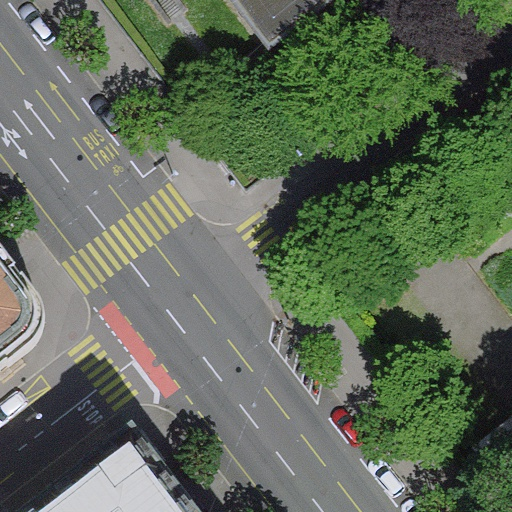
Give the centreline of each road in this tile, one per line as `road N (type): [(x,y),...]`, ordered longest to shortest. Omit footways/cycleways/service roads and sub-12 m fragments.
road 1 (residential): [(176,322),(362,165),(511,55)]
road 2 (secondary): [(0,92),(176,322)]
road 3 (secondary): [(176,322),(322,511)]
road 4 (residential): [(176,322),(0,462)]
